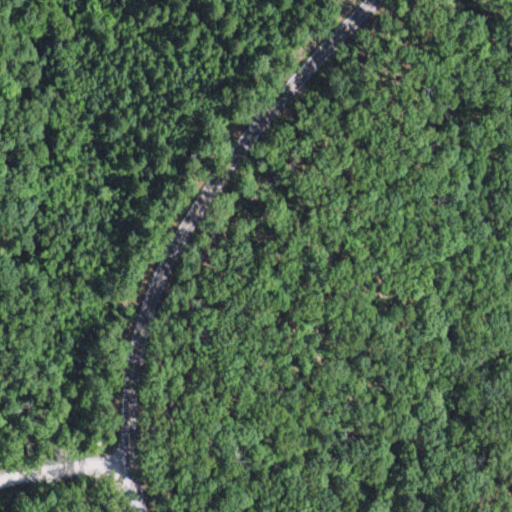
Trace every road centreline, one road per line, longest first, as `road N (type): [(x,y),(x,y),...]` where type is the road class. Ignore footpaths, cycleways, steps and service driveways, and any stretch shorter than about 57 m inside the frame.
road 1 (tertiary): [(140,511),(124,457),(125,389),(142,305),(173,231),(236,145),(378,0)]
road 2 (residential): [(0,458),(124,457)]
